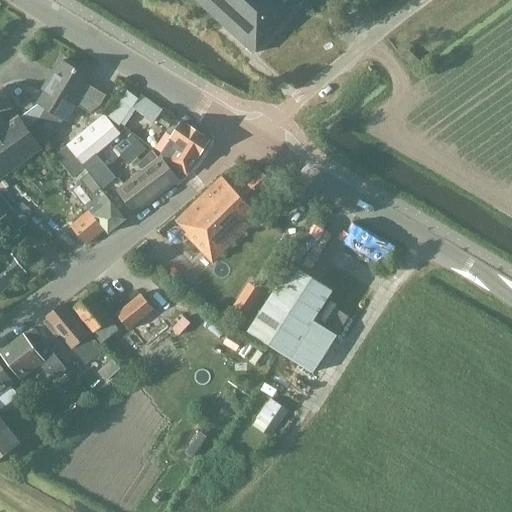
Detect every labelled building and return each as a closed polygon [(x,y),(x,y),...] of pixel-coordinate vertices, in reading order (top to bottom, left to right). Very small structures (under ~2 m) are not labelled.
[(296,0),(192,0),(251,54),(300,3),(296,0)] [(0,178),(41,148),(38,143),(54,130),(61,120),(64,122),(74,107),(72,105),(72,103),(85,83),(88,78),(59,60),(41,90),(45,93),(37,105),(44,109),(37,120),(25,130),(16,118),(5,126),(0,119),(0,178)] [(85,83),(72,103),(87,113),(97,106),(104,94),(85,83)] [(125,91),(106,118),(119,126),(121,123),(132,107),(152,122),(161,110),(140,94),(136,98),(125,91)] [(102,113),(65,145),(82,166),(120,134),(119,133),(121,131),(123,129),(119,126),(106,118),(102,113)] [(159,156),(162,158),(185,173),(207,139),(180,121),(159,156)] [(126,219),(82,166),(65,145),(53,156),(83,194),(78,199),(87,210),(68,226),(85,245),(103,230),(108,235),(126,219)] [(133,214),(179,180),(151,149),(150,150),(136,164),(140,170),(115,189),(133,214)] [(183,232),(182,233),(211,263),(259,216),(251,206),(275,182),(253,165),(231,187),(219,174),(173,219),(183,232)] [(50,206),(43,214),(55,225),(62,218),(50,206)] [(12,258),(2,244),(0,245),(0,291),(24,273),(19,266),(23,262),(17,254),(12,258)] [(331,290),(289,263),(245,330),(312,373),(336,335),(312,320),(331,290)] [(127,330),(130,327),(141,341),(164,322),(139,292),(114,313),(127,330)] [(99,342),(117,329),(109,319),(90,294),(71,309),(92,332),(99,342)] [(46,318),(45,319),(43,322),(56,337),(57,335),(70,349),(85,365),(101,351),(62,305),(45,317),(46,318)] [(334,308),(324,324),(338,331),(347,316),(334,308)] [(0,350),(0,355),(17,378),(18,379),(37,364),(42,371),(55,376),(64,369),(40,337),(33,328),(24,336),(22,334),(0,350)] [(118,368),(110,359),(97,371),(105,381),(118,368)] [(0,365),(0,392),(13,382),(0,365)] [(268,398),(251,425),(270,437),(288,411),(268,398)] [(0,456),(19,443),(0,417),(0,456)]
